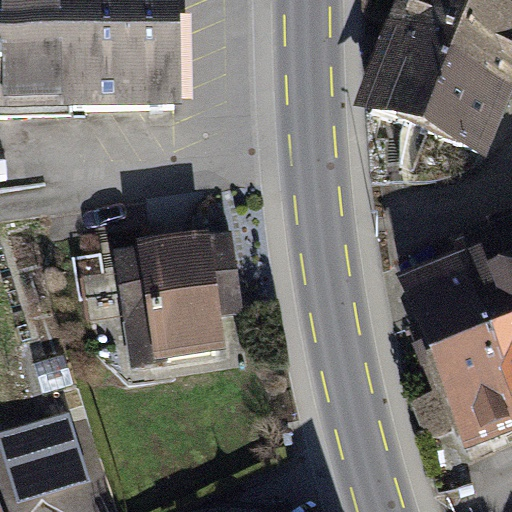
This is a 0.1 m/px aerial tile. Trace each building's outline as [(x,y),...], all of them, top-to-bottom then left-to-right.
[(172,0),(0,0),(0,113),(174,110),(172,0)] [(451,69),(506,91),(511,76),(511,29),(435,0),(412,0),(401,34),(404,34),(455,56),(451,69)] [(455,56),(404,34),(373,112),(430,134),(448,84),(445,83),(451,69),(455,56)] [(506,91),(451,69),(445,83),(448,84),(430,134),(481,154),(506,91)] [(511,232),(494,240),(511,283),(511,232)] [(511,326),(511,283),(494,240),(455,256),(461,268),(406,290),(437,365),(491,343),(487,336),(511,326)] [(226,246),(122,262),(128,299),(149,297),(151,313),(133,330),(138,364),(215,354),(211,318),(236,315),(226,246)] [(511,326),(487,336),(491,343),(511,394),(511,326)] [(511,394),(491,343),(437,365),(469,445),(511,425),(511,394)] [(452,432),(439,398),(416,408),(430,441),(452,432)] [(61,425),(1,444),(19,501),(79,481),(61,425)]
